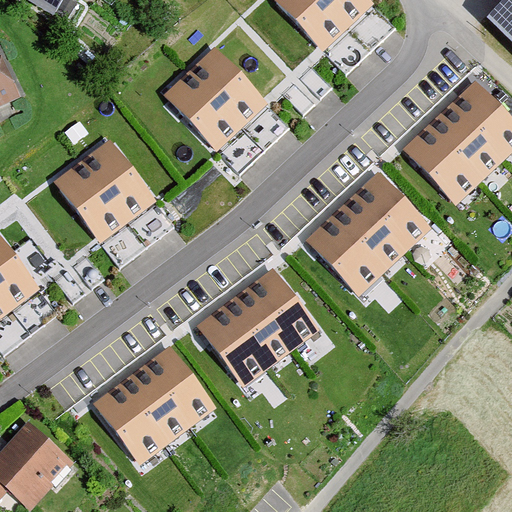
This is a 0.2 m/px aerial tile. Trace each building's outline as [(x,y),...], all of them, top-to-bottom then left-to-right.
[(64,0),(14,0),(52,22),(64,0)] [(366,0),(273,0),(323,54),(374,7),(366,0)] [(511,0),(508,0),(485,23),(511,49),(511,0)] [(0,110),(23,99),(0,52),(0,110)] [(215,52),(164,99),(216,154),(267,107),(215,52)] [(511,154),(511,123),(475,85),(403,153),(456,208),(511,154)] [(111,144),(55,186),(99,246),(156,204),(111,144)] [(379,176),(307,244),(359,299),(431,231),(379,176)] [(0,239),(0,320),(39,292),(0,239)] [(275,273),(198,330),(243,390),(319,332),(275,273)] [(171,351),(94,408),(139,468),(216,411),(171,351)] [(0,505),(8,496),(25,511),(31,511),(75,464),(30,424),(0,457),(0,505)]
